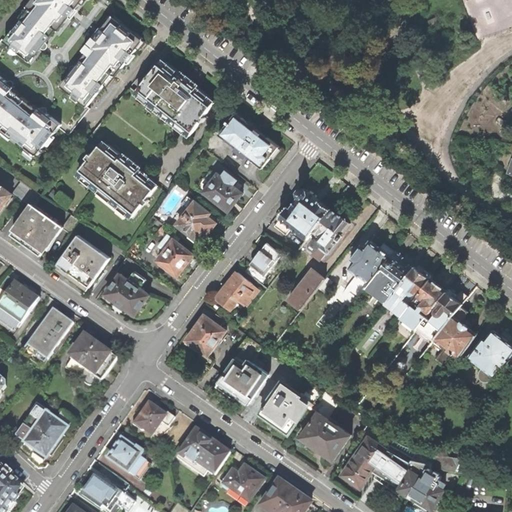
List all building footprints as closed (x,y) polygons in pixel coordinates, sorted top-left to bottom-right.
[(32,0),(31,2),(35,5),(32,9),(30,7),(4,41),(25,57),(29,52),(35,57),(45,44),(51,37),(47,34),(52,27),(56,31),(57,29),(55,28),(58,25),(61,28),(73,13),(83,0),(32,0)] [(117,24),(110,19),(100,32),(87,48),(91,51),(89,54),(86,52),(85,54),(89,57),(84,63),(81,60),(74,68),(65,80),(69,83),(65,89),(87,107),(114,73),(112,72),(115,68),(120,71),(138,48),(140,50),(146,42),(119,21),(117,24)] [(104,142),(79,173),(134,217),(159,185),(150,178),(143,172),(148,165),(154,165),(153,158),(159,158),(158,152),(164,151),(164,145),(169,145),(169,138),(175,138),(174,126),(176,123),(193,136),(215,102),(193,85),(163,60),(138,92),(131,86),(93,133),(104,142)] [(8,133),(40,157),(45,151),(43,149),(62,125),(46,113),(40,108),(38,111),(13,91),(15,88),(11,85),(0,76),(0,121),(11,129),(8,133)] [(214,129),(264,168),(280,147),(259,130),(231,108),(214,129)] [(205,192),(230,211),(237,202),(244,193),(234,185),(238,180),(227,172),(224,177),(220,173),(205,192)] [(22,181),(13,194),(24,202),(25,201),(34,189),(22,181)] [(0,211),(12,194),(0,185),(0,211)] [(275,225),(287,234),(292,227),(307,238),(314,231),(330,209),(320,201),(318,203),(313,199),(307,195),(308,194),(307,190),(304,188),(300,189),(298,192),(299,195),(300,197),(291,209),(288,206),(279,217),(281,218),(275,225)] [(28,243),(43,254),(57,235),(58,236),(64,229),(71,234),(81,221),(73,215),(64,227),(53,218),(36,205),(43,196),(34,189),(25,201),(32,205),(26,213),(28,214),(14,233),(28,243)] [(179,224),(199,240),(205,232),(208,234),(212,229),(217,223),(208,216),(211,213),(189,196),(182,205),(189,211),(179,224)] [(334,204),(330,209),(314,231),(319,235),(311,244),(310,246),(317,250),(314,253),(322,259),(328,251),(329,253),(340,239),(338,238),(350,223),(343,218),(346,213),(342,210),(334,204)] [(75,277),(90,288),(111,258),(80,235),(58,265),(75,277)] [(159,260),(179,275),(187,265),(195,255),(175,239),(169,235),(161,246),(167,250),(159,260)] [(354,279),(347,287),(360,297),(363,292),(396,251),(389,245),(386,242),(382,247),(381,247),(380,248),(371,241),(366,248),(363,245),(352,259),(355,261),(350,268),(363,277),(361,280),(358,277),(355,280),(354,279)] [(256,258),(270,269),(282,254),(268,242),(259,254),(256,258)] [(407,259),(396,251),(363,292),(383,308),(387,303),(416,266),(407,259)] [(424,272),(416,266),(387,303),(391,305),(399,312),(403,315),(432,278),(433,276),(429,273),(426,270),(424,272)] [(290,300),(302,309),(319,287),(326,278),(314,269),(290,300)] [(239,300),(233,307),(246,316),(251,308),(247,305),(260,289),(239,272),(232,279),(232,280),(228,286),(223,292),(232,299),(234,296),(239,300)] [(121,305),(136,316),(151,295),(122,274),(107,294),(121,305)] [(328,276),(326,278),(319,287),(325,292),(334,281),(328,276)] [(26,290),(8,277),(0,288),(1,290),(0,291),(0,317),(15,328),(16,326),(19,328),(40,299),(26,290)] [(441,284),(432,278),(403,315),(406,317),(419,327),(448,290),(441,284)] [(345,290),(357,300),(360,297),(347,287),(345,290)] [(449,289),(448,290),(419,327),(424,332),(420,336),(426,340),(430,336),(434,340),(435,339),(461,306),(469,297),(464,293),(462,291),(458,295),(457,295),(449,289)] [(394,319),(399,312),(391,305),(385,312),(394,319)] [(469,312),(461,306),(435,339),(444,346),(444,349),(437,358),(445,365),(454,353),(461,358),(478,334),(471,328),(473,325),(469,321),(465,318),(469,312)] [(49,318),(45,316),(40,324),(44,326),(36,337),(37,337),(34,341),(51,354),(54,350),(71,327),(52,314),(49,318)] [(218,314),(213,320),(221,326),(226,319),(218,314)] [(200,349),(209,355),(227,330),(221,326),(213,320),(206,315),(196,329),(186,343),(198,351),(200,349)] [(19,329),(19,328),(16,326),(15,328),(0,317),(0,322),(13,332),(16,327),(19,329)] [(416,331),(419,327),(406,317),(403,321),(416,331)] [(487,341),(485,339),(471,356),(477,362),(475,365),(481,369),(480,372),(479,374),(479,377),(480,379),(481,381),(484,382),(486,383),(489,383),(492,381),(496,376),(503,368),(511,375),(511,343),(511,344),(511,343),(511,336),(510,335),(505,330),(501,335),(495,330),(487,341)] [(233,393),(249,404),(269,376),(249,363),(263,346),(248,335),(232,356),(236,358),(219,383),(233,393)] [(98,345),(86,337),(79,346),(81,348),(66,368),(79,377),(82,375),(83,378),(84,381),(86,383),(89,385),(92,386),(95,387),(99,385),(102,382),(118,360),(98,345)] [(277,425),(290,434),(309,407),(313,410),(314,409),(326,391),(321,388),(312,382),(300,399),(281,385),(261,413),(277,425)] [(320,450),(334,460),(352,435),(328,418),(340,401),(326,391),(314,409),(319,413),(300,440),(315,450),(318,453),(320,450)] [(143,431),(145,430),(153,436),(158,429),(164,434),(176,418),(169,413),(170,412),(162,407),(161,407),(160,406),(158,407),(156,408),(150,404),(143,415),(142,414),(140,415),(138,418),(133,425),(142,431),(143,431)] [(33,454),(45,462),(59,442),(68,429),(38,407),(17,437),(18,438),(20,435),(27,441),(25,443),(36,450),(33,454)] [(207,436),(197,430),(179,455),(180,456),(203,472),(205,469),(209,471),(216,476),(232,454),(207,436)] [(369,436),(356,455),(375,469),(389,450),(369,436)] [(109,459),(128,473),(129,472),(139,480),(151,464),(143,459),(144,456),(142,455),(142,453),(144,450),(138,446),(137,445),(130,439),(127,443),(122,439),(116,448),(115,448),(113,451),(109,457),(109,458),(109,459)] [(432,509),(434,510),(445,490),(444,489),(444,490),(438,486),(440,482),(437,480),(446,465),(449,467),(449,472),(464,473),(470,460),(471,460),(476,451),(469,446),(462,457),(435,455),(418,451),(407,469),(412,471),(400,490),(401,490),(402,490),(418,500),(420,498),(423,500),(434,506),(432,509)] [(352,482),(362,489),(375,469),(356,455),(342,475),(352,482)] [(204,477),(209,471),(205,469),(203,472),(180,456),(178,459),(204,477)] [(15,479),(0,464),(0,511),(8,511),(20,496),(19,495),(24,488),(18,483),(16,485),(15,483),(13,482),(15,479)] [(242,474),(236,469),(224,487),(227,489),(229,487),(242,496),(245,493),(253,498),(263,484),(263,482),(263,480),(262,479),(252,471),(246,467),(242,474)] [(83,495),(101,508),(103,506),(108,510),(106,511),(111,511),(126,490),(110,479),(108,482),(97,474),(88,488),(83,495)] [(294,491),(280,481),(261,507),(267,511),(307,511),(313,504),(294,491)] [(375,511),(380,511),(387,502),(368,488),(359,501),(375,511)]
